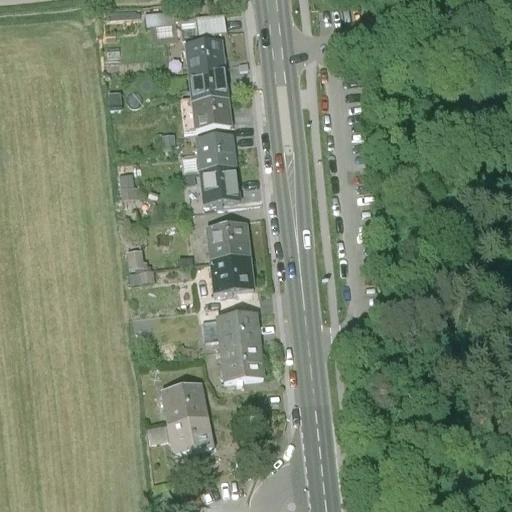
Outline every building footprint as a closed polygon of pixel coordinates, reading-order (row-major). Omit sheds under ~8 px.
[(138,27),(137,20),(104,23),(105,30),(138,27)] [(166,36),(165,22),(143,25),(144,38),(166,36)] [(225,45),(223,29),(179,34),(181,50),(225,45)] [(220,52),(183,56),(186,82),(223,78),(220,52)] [(223,78),(186,82),(189,106),(226,102),(223,78)] [(117,98),(106,99),(108,122),(119,121),(117,98)] [(229,137),(226,102),(189,106),(192,141),(229,137)] [(172,144),(159,146),(160,161),(173,159),(172,144)] [(195,150),(198,181),(234,178),(231,147),(195,150)] [(237,210),(234,178),(198,181),(201,213),(237,210)] [(131,195),(129,179),(115,181),(117,197),(131,195)] [(139,208),(137,197),(119,200),(121,211),(139,208)] [(204,239),(209,272),(246,267),(242,234),(204,239)] [(141,272),(139,261),(123,264),(126,282),(145,278),(144,272),(141,272)] [(250,299),(246,267),(209,272),(213,304),(250,299)] [(153,292),(151,280),(137,283),(139,294),(153,292)] [(139,294),(137,283),(126,284),(128,296),(139,294)] [(216,325),(219,358),(258,355),(255,321),(216,325)] [(261,388),(258,355),(219,358),(221,392),(261,388)] [(160,403),(166,434),(205,426),(199,395),(160,403)] [(211,458),(205,426),(166,434),(172,465),(211,458)]
